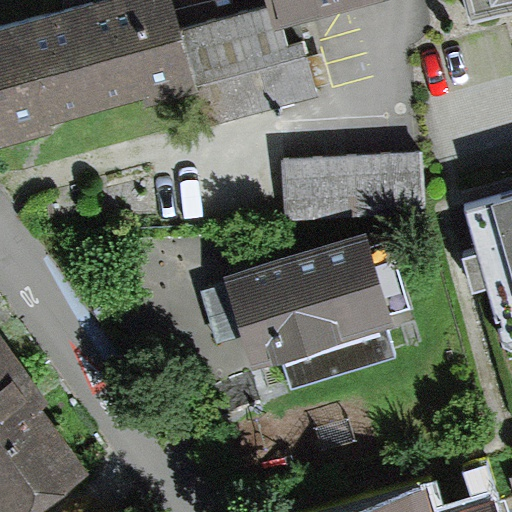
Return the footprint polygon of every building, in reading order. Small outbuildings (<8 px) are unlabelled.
[(187,0),(79,0),(0,20),(0,125),(2,133),(208,80),(195,27),(187,0)] [(511,0),(463,0),(470,21),(511,8),(511,0)] [(280,6),(195,27),(208,80),(217,117),(322,90),(299,1),(280,6)] [(424,142),(284,149),(287,214),(428,206),(424,142)] [(511,182),(469,194),(510,337),(511,336),(511,182)] [(372,229),(368,217),(224,261),(252,353),(281,345),(292,380),(396,349),(385,313),(394,311),(392,304),(414,297),(392,223),(372,229)] [(0,511),(26,511),(85,473),(0,349),(0,511)] [(349,436),(384,426),(373,386),(337,396),(349,436)] [(426,471),(298,507),(299,511),(504,511),(497,486),(435,503),(426,471)]
